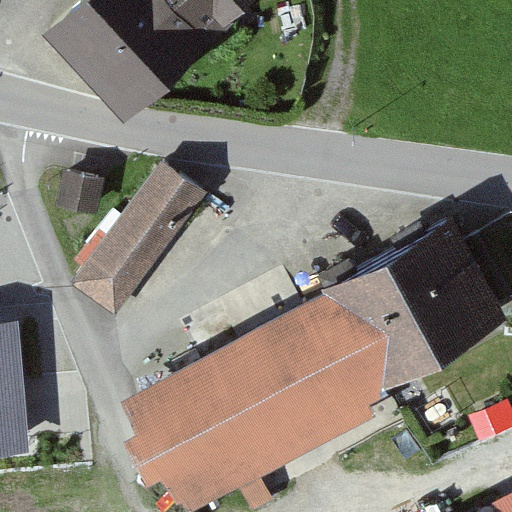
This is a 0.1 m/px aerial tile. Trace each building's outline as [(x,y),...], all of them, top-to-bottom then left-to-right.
[(250,0),(97,0),(65,32),(139,108),(250,0)] [(72,285),(116,317),(207,194),(163,162),(72,285)] [(57,207),(98,215),(105,178),(64,171),(57,207)] [(376,393),(508,322),(453,220),(321,291),(324,295),(376,393)] [(376,393),(324,295),(122,403),(180,511),(197,511),(374,418),(369,409),(381,402),(376,393)] [(0,456),(30,454),(18,323),(0,325),(0,456)] [(511,511),(511,491),(472,511),(511,511)]
